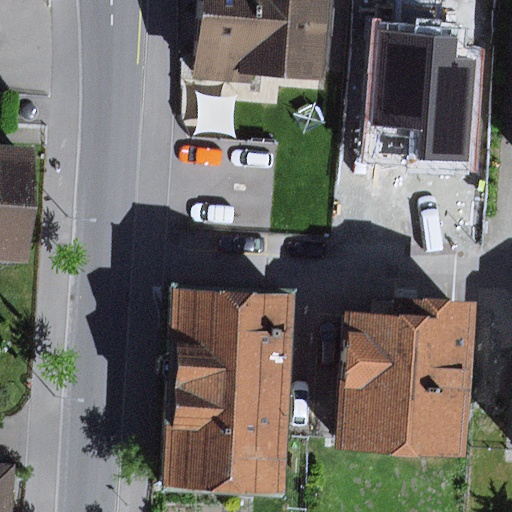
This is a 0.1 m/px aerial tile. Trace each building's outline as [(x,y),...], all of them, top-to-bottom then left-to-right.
[(333,0),(202,0),(196,79),(256,84),(257,74),(327,80),(333,0)] [(465,0),(432,0),(432,11),(465,13),(465,0)] [(450,38),(390,34),(384,107),(371,106),(367,162),(477,170),(485,59),(448,57),(450,38)] [(38,155),(0,152),(0,261),(32,263),(38,155)] [(297,296),(177,289),(173,360),(166,362),(165,377),(172,380),(166,491),(285,498),(297,296)] [(398,319),(347,315),(337,455),(469,464),(481,306),(399,300),(398,319)] [(12,511),(16,468),(0,467),(0,511),(12,511)]
